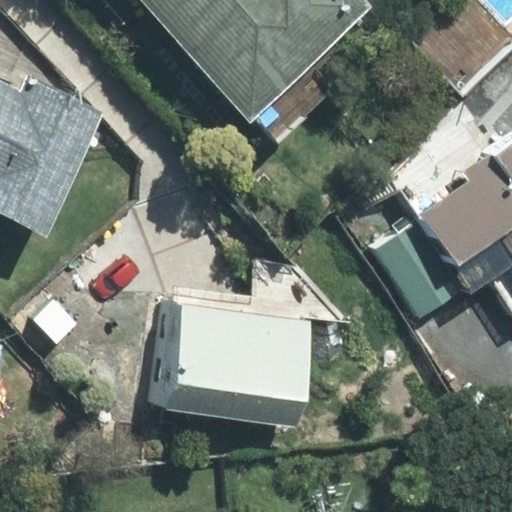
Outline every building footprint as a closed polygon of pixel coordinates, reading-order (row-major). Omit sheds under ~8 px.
[(134,0),(240,116),(363,4),(359,0),(134,0)] [(5,86),(0,83),(0,217),(30,232),(89,107),(13,70),(5,86)] [(511,275),(511,129),(450,168),(455,176),(406,207),(411,216),(367,247),(412,316),(458,287),(500,258),(511,275)] [(146,404),(278,423),(293,315),(161,296),(146,404)] [(77,324),(51,297),(28,320),(54,348),(77,324)]
